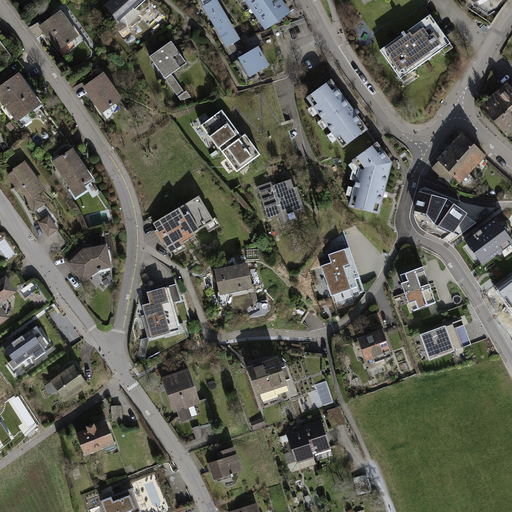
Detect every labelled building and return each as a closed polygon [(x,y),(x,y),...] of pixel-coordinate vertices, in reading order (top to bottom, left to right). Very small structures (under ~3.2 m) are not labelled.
[(110,0),(104,5),(117,21),(143,0),(110,0)] [(218,0),(214,0),(203,6),(226,48),(241,40),(218,0)] [(276,0),(243,0),(264,30),(287,15),(276,0)] [(55,8),(37,22),(63,54),(81,40),(55,8)] [(428,16),(379,51),(404,84),(452,49),(428,16)] [(169,42),(148,56),(178,99),(185,94),(171,74),(185,66),(169,42)] [(256,50),(239,59),(249,78),(267,69),(256,50)] [(10,72),(0,80),(0,101),(18,123),(38,106),(10,72)] [(102,74),(85,85),(103,111),(119,100),(102,74)] [(367,129),(329,81),(306,98),(344,147),(367,129)] [(511,91),(507,84),(480,105),(505,137),(511,131),(511,91)] [(217,109),(193,125),(212,151),(218,147),(235,170),(259,154),(243,133),(237,137),(217,109)] [(461,137),(431,167),(446,182),(453,175),(458,180),(481,157),(461,137)] [(394,162),(378,145),(355,159),(361,169),(352,206),(381,212),(394,162)] [(49,161),(76,199),(94,186),(68,146),(49,161)] [(23,162),(4,174),(29,213),(39,206),(34,197),(42,191),(23,162)] [(270,182),(253,188),(264,221),(279,216),(283,228),(306,220),(293,181),(272,188),(270,182)] [(462,205),(424,193),(416,218),(455,229),(462,205)] [(197,196),(147,225),(164,255),(181,246),(178,241),(212,222),(197,196)] [(50,218),(39,225),(48,240),(59,234),(50,218)] [(489,224),(467,237),(483,265),(506,252),(489,224)] [(337,258),(326,261),(336,292),(355,286),(351,273),(362,269),(352,240),(333,246),(337,258)] [(77,248),(63,260),(77,284),(93,268),(104,267),(102,244),(77,248)] [(246,263),(212,271),(217,295),(251,287),(246,263)] [(423,266),(400,274),(403,282),(402,282),(409,303),(412,302),(414,309),(436,301),(423,266)] [(0,321),(23,304),(2,276),(0,277),(0,321)] [(179,331),(167,286),(145,292),(148,301),(140,303),(144,315),(138,316),(145,340),(179,331)] [(40,318),(5,342),(18,362),(53,339),(40,318)] [(462,318),(421,334),(430,359),(471,343),(462,318)] [(384,329),(355,336),(362,362),(391,355),(384,329)] [(273,358),(242,367),(251,397),(282,389),(273,358)] [(70,365),(46,382),(60,403),(85,386),(70,365)] [(189,373),(159,380),(167,413),(197,406),(189,373)] [(303,432),(284,439),(294,468),(313,462),(311,457),(329,451),(318,420),(301,426),(303,432)] [(106,423),(72,433),(80,457),(113,446),(106,423)] [(218,458),(207,461),(212,480),(241,472),(234,446),(216,451),(218,458)] [(140,511),(132,486),(94,499),(98,511),(140,511)]
